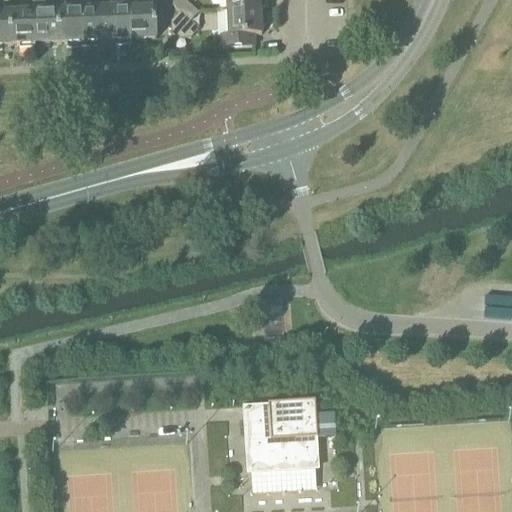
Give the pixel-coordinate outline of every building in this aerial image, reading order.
[(176,0),(171,7),(180,14),(191,24),(198,15),(180,0),(176,0)] [(225,0),(226,13),(264,11),(263,0),(225,0)] [(128,8),(130,47),(144,46),(144,43),(156,42),(154,7),(128,8)] [(115,48),(130,47),(128,8),(105,9),(106,44),(115,44),(115,48)] [(97,44),(106,44),(105,9),(80,10),(82,49),(97,48),(97,44)] [(67,49),(82,49),(80,10),(57,11),(59,46),(67,46),(67,49)] [(50,47),(59,46),(57,11),(33,12),(34,51),(50,50),(50,47)] [(264,11),(226,13),(227,39),(219,39),(220,51),(254,50),(254,38),(262,38),(261,27),(265,27),(264,11)] [(19,51),(34,51),(33,12),(8,13),(10,48),(18,48),(19,51)] [(1,48),(10,48),(8,13),(0,13),(0,51),(1,52),(1,48)] [(199,31),(191,24),(180,14),(171,24),(172,42),(191,41),(199,31)] [(256,330),(277,329),(276,304),(255,305),(256,330)] [(317,440),(315,419),(314,403),(246,407),(250,473),(314,469),(313,441),(317,440)] [(333,417),(315,419),(317,440),(335,439),(333,417)]
